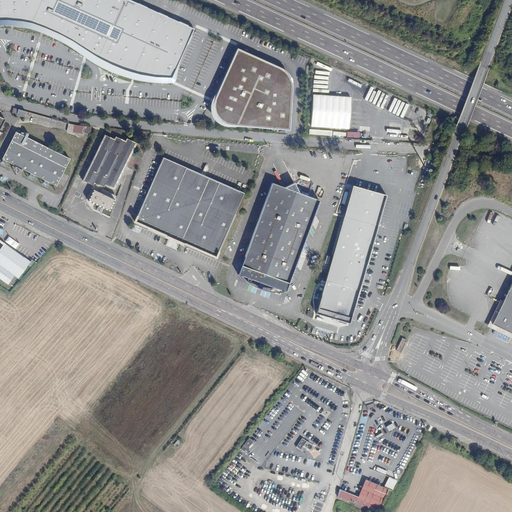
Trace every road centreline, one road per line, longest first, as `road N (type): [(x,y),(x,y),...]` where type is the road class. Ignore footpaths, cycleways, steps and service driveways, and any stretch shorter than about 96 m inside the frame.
road 1 (residential): [(0,96),(71,119),(422,150)]
road 2 (primary): [(0,207),(362,385)]
road 3 (primary): [(362,365),(0,193)]
road 4 (tertiary): [(384,329),(509,0)]
road 5 (motorway): [(227,0),(511,130)]
road 6 (motorway): [(511,109),(275,0)]
road 7 (primary): [(362,385),(511,453)]
road 8 (primary): [(511,442),(375,371)]
road 9 (unknown): [(365,469),(356,460),(376,411),(412,428),(397,459)]
road 10 (unknown): [(325,473),(263,450),(266,428),(275,434),(295,408)]
road 11 (unknown): [(317,490),(251,470),(243,486),(279,511)]
